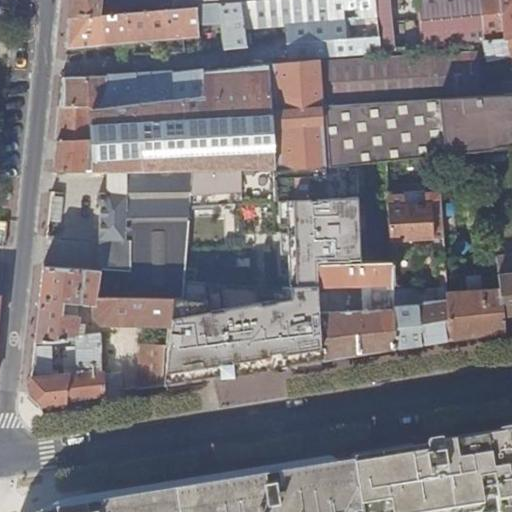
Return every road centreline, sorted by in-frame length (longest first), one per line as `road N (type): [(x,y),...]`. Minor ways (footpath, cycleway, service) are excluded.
road 1 (tertiary): [(1,468),(511,377)]
road 2 (tertiary): [(1,468),(45,0)]
